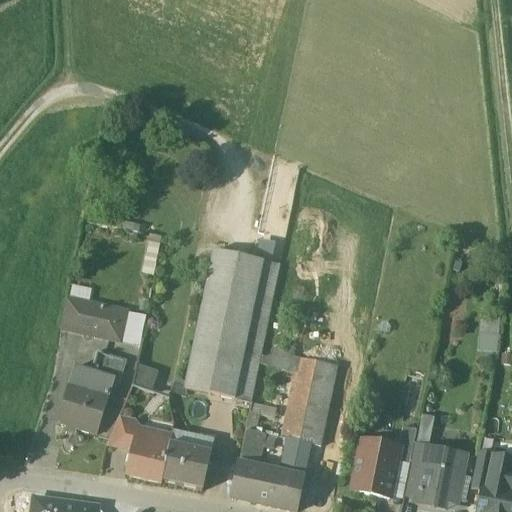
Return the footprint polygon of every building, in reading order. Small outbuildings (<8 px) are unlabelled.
[(267,263),(271,243),(253,239),(248,259),(267,263)] [(213,253),(184,391),(234,402),(262,264),(213,253)] [(262,264),(234,402),(251,405),(280,267),(262,264)] [(127,314),(66,300),(60,330),(120,344),(127,314)] [(474,352),(496,353),(497,318),(476,317),(474,352)] [(127,363),(98,353),(91,374),(114,381),(113,382),(119,384),(127,363)] [(336,370),(303,363),(286,443),(291,444),(309,448),(319,450),(336,370)] [(91,374),(75,369),(69,389),(108,401),(113,382),(114,381),(91,374)] [(159,376),(135,370),(131,388),(152,394),(159,376)] [(108,401),(69,389),(57,427),(96,439),(108,401)] [(135,424),(118,420),(108,445),(106,444),(106,447),(132,453),(139,429),(135,424)] [(171,438),(141,431),(139,429),(132,453),(126,478),(161,486),(169,446),(171,438)] [(416,433),(402,431),(401,436),(398,451),(399,451),(396,465),(409,467),(410,464),(416,433)] [(264,437),(245,434),(242,449),(260,452),(261,448),(264,437)] [(275,440),(264,437),(261,448),(273,451),(275,440)] [(309,448),(291,444),(285,478),(302,482),(308,453),(309,453),(310,452),(308,452),(309,448)] [(398,451),(361,444),(351,493),(389,501),(396,465),(399,451),(398,451)] [(210,456),(169,446),(161,484),(202,493),(210,456)] [(260,452),(242,449),(238,468),(256,472),(260,452)] [(465,458),(439,453),(435,469),(422,466),(416,502),(415,502),(414,506),(434,510),(436,502),(456,505),(465,458)] [(491,460),(477,458),(471,489),(483,492),(485,492),(491,460)] [(511,491),(511,464),(491,460),(485,492),(483,492),(479,511),(511,511),(511,493),(511,491)] [(422,466),(410,464),(409,467),(403,499),(415,502),(416,502),(422,466)] [(256,472),(238,468),(231,501),(249,505),(256,472)] [(256,472),(249,505),(263,508),(271,475),(256,472)] [(285,478),(271,475),(263,508),(282,511),(295,511),(302,482),(285,478)] [(96,511),(97,510),(33,501),(32,511),(96,511)]
